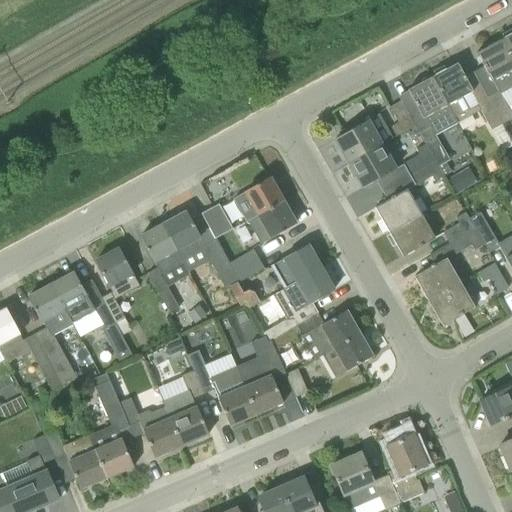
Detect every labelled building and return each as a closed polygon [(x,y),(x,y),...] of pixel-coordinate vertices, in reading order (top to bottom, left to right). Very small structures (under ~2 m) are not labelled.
[(511,33),(502,39),(511,58),(511,33)] [(511,116),(500,96),(511,89),(511,58),(502,39),(476,53),(491,81),(482,86),(502,125),(511,119),(511,116)] [(454,118),(477,105),(491,131),(502,125),(482,86),(472,90),(457,63),(432,77),(447,105),(452,115),(454,118)] [(418,110),(430,127),(452,115),(447,105),(432,77),(407,90),(418,110)] [(409,116),(401,101),(389,108),(398,123),(392,126),(398,136),(415,125),(409,116)] [(435,160),(439,167),(446,164),(449,161),(430,127),(418,110),(409,116),(415,125),(435,160)] [(349,164),(382,145),(380,142),(367,120),(335,139),(349,164)] [(382,145),(349,164),(363,188),(396,169),(382,145)] [(409,175),(435,160),(425,145),(416,150),(418,155),(402,164),(409,175)] [(434,182),(444,176),(439,167),(435,160),(409,175),(415,186),(431,177),(434,182)] [(439,167),(444,176),(451,172),(446,164),(439,167)] [(447,180),(456,195),(476,183),(468,168),(447,180)] [(258,215),(283,201),(269,178),(245,192),(258,215)] [(374,208),(389,233),(421,213),(407,189),(374,208)] [(296,224),(283,201),(258,215),(247,222),(261,244),(296,224)] [(228,232),(220,216),(216,218),(211,209),(201,214),(209,230),(215,239),(228,232)] [(199,235),(186,212),(163,224),(183,260),(189,271),(209,261),(225,291),(236,283),(239,282),(233,272),(228,263),(224,257),(215,239),(209,230),(199,235)] [(421,213),(389,233),(403,257),(435,238),(421,213)] [(475,229),(469,219),(465,213),(455,219),(458,224),(442,233),(449,244),(475,229)] [(475,229),(483,246),(488,254),(500,248),(480,213),(469,219),(475,229)] [(189,271),(183,260),(163,224),(140,237),(154,262),(156,268),(147,274),(168,314),(179,308),(167,288),(190,276),(188,272),(189,271)] [(473,251),(483,246),(475,229),(449,244),(440,249),(445,258),(453,253),(454,255),(471,246),(473,251)] [(285,287),(320,267),(307,245),(283,259),(272,265),(285,287)] [(116,324),(121,336),(130,331),(124,319),(114,300),(138,286),(132,273),(119,248),(95,261),(108,286),(112,292),(102,298),(116,324)] [(233,272),(259,258),(253,248),(228,263),(233,272)] [(233,272),(239,282),(264,267),(259,258),(233,272)] [(428,301),(460,283),(446,259),(414,277),(428,301)] [(508,288),(496,267),(494,264),(477,274),(483,283),(488,280),(497,295),(508,288)] [(268,342),(271,341),(297,326),(318,314),(312,303),(334,290),(320,267),(285,287),(285,288),(272,296),(286,320),(263,333),(265,337),(266,340),(268,342)] [(121,336),(116,324),(102,298),(91,304),(74,273),(51,285),(72,323),(95,311),(105,328),(102,330),(119,361),(130,355),(121,336)] [(243,294),(236,283),(225,291),(229,289),(239,307),(245,304),(248,309),(259,303),(253,292),(247,291),(243,294)] [(474,308),(460,283),(428,301),(442,326),(474,308)] [(34,334),(61,384),(75,377),(53,336),(72,326),(71,324),(72,323),(51,285),(28,298),(41,322),(42,321),(46,328),(34,334)] [(207,317),(199,307),(188,316),(195,326),(207,317)] [(61,384),(34,334),(22,341),(18,334),(20,333),(6,309),(0,312),(0,351),(6,364),(30,351),(51,390),(61,384)] [(346,311),(321,326),(334,349),(359,334),(346,311)] [(302,335),(297,326),(271,341),(275,351),(279,349),(300,336),(302,335)] [(322,355),(319,357),(326,369),(329,367),(336,378),(347,371),(372,357),(359,334),(334,349),(322,355)] [(244,386),(257,414),(283,403),(270,374),(283,369),(275,351),(271,341),(268,342),(266,340),(265,337),(256,341),(266,365),(240,377),(244,386)] [(184,352),(179,340),(165,347),(169,358),(184,352)] [(194,371),(203,367),(205,366),(199,350),(187,355),(194,371)] [(145,363),(142,355),(128,362),(132,369),(145,363)] [(257,414),(244,386),(240,377),(235,366),(209,378),(229,426),(257,414)] [(194,371),(204,394),(213,390),(203,367),(194,371)] [(295,398),(307,393),(297,370),(286,375),(295,398)] [(204,394),(194,371),(183,375),(193,399),(204,394)] [(75,377),(61,384),(65,392),(83,383),(79,375),(75,377)] [(129,427),(119,403),(108,379),(94,386),(111,426),(89,436),(107,478),(133,467),(118,431),(129,427)] [(511,386),(509,388),(480,401),(490,426),(511,416),(511,386)] [(169,418),(181,446),(208,434),(196,407),(189,390),(162,402),(164,408),(169,418)] [(26,408),(21,396),(13,400),(18,412),(26,408)] [(181,446),(169,418),(164,408),(152,413),(147,411),(137,415),(130,398),(119,403),(129,427),(139,422),(143,430),(154,457),(181,446)] [(89,436),(62,447),(56,431),(44,436),(54,459),(65,454),(80,490),(107,478),(89,436)] [(387,473),(400,503),(424,493),(419,479),(416,480),(412,470),(425,465),(413,435),(387,446),(396,469),(387,473)] [(0,509),(1,511),(27,511),(59,499),(42,464),(54,459),(44,436),(32,441),(39,456),(26,462),(27,463),(0,474),(0,509)] [(511,439),(499,445),(510,470),(511,469),(511,439)] [(373,481),(361,453),(331,467),(350,510),(379,497),(385,510),(400,503),(387,473),(386,473),(387,475),(373,481)] [(291,511),(322,511),(313,490),(308,492),(303,479),(281,488),(291,511)] [(291,511),(281,488),(259,497),(264,510),(259,511),(291,511)] [(448,507),(449,511),(464,511),(460,502),(448,507)]
